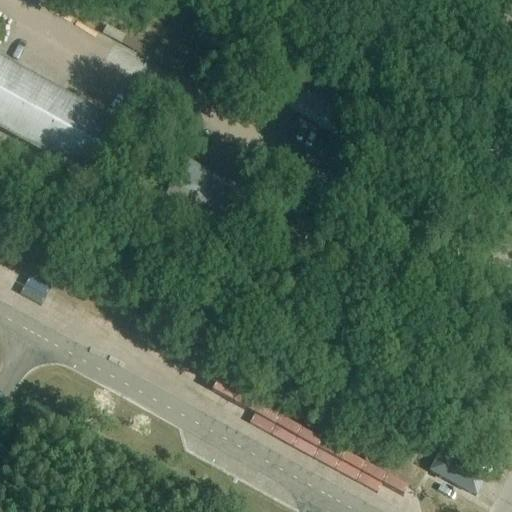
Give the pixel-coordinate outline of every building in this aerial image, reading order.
[(0,133),(85,181),(116,125),(0,60),(0,133)] [(350,99),(293,67),(272,104),(329,136),(350,99)] [(242,194),(184,161),(163,200),(221,232),(242,194)] [(511,217),(503,233),(511,237),(511,217)] [(485,479),(437,453),(426,474),(473,500),(485,479)]
